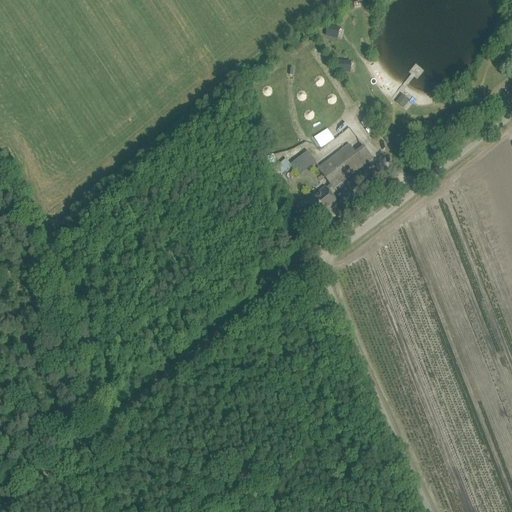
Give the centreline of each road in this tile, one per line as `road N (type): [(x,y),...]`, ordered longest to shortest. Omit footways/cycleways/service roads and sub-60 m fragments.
road 1 (unclassified): [(429,511),(319,262),(511,114)]
road 2 (track): [(319,262),(1,511)]
